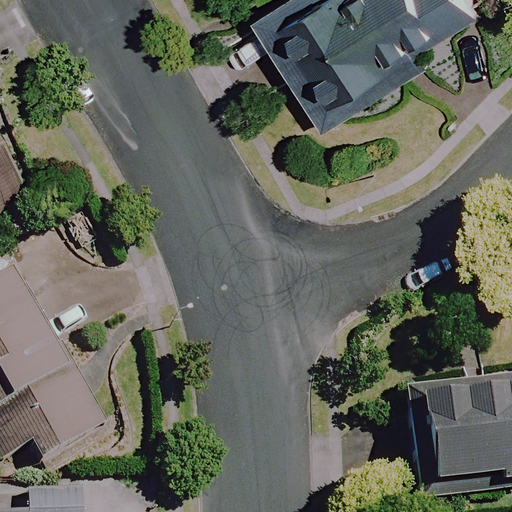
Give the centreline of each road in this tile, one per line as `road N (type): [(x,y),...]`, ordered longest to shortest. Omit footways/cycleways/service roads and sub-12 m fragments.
road 1 (residential): [(238,295),(157,107),(90,0)]
road 2 (residential): [(511,176),(412,257),(238,295)]
road 3 (residential): [(261,511),(259,400),(238,295)]
